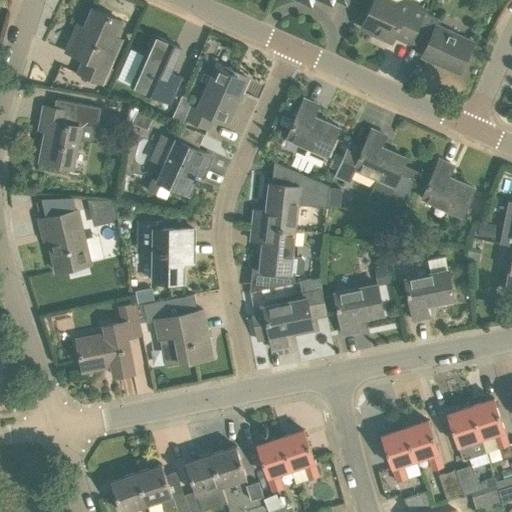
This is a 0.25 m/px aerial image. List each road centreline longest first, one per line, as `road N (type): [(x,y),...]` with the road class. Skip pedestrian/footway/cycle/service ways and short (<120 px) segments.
road 1 (residential): [(252,393),(223,213),(290,50)]
road 2 (residential): [(57,423),(0,233)]
road 3 (residential): [(252,393),(57,423)]
road 4 (tertiary): [(471,127),(290,50)]
road 5 (residential): [(511,342),(331,378)]
road 6 (residential): [(372,511),(331,378)]
road 7 (residential): [(0,131),(38,0)]
